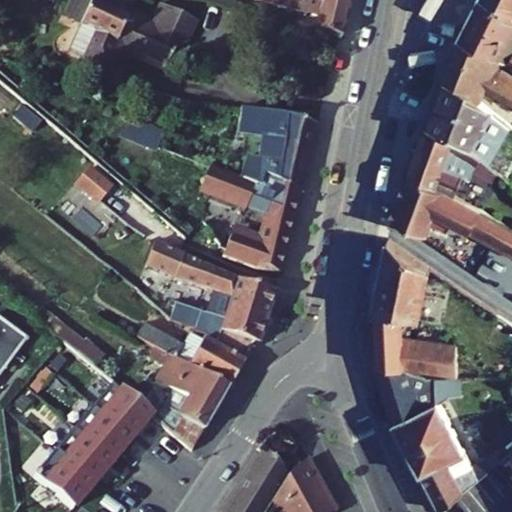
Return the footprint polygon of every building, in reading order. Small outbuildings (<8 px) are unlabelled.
[(130,0),(69,0),(64,10),(83,19),(71,45),(86,53),(119,70),(131,45),(169,63),(174,53),(180,55),(183,49),(185,49),(198,22),(161,4),(153,20),(127,8),(130,0)] [(283,0),(283,6),(294,9),(296,0),(346,0),(353,2),(352,0),(283,0)] [(321,16),(318,29),(345,38),(353,2),(346,0),(296,0),(294,9),(321,16)] [(506,56),(511,43),(511,15),(493,0),(482,0),(465,36),(493,50),(506,56)] [(511,0),(493,0),(511,15),(511,0)] [(489,60),(493,50),(465,36),(459,48),(486,61),(489,60)] [(511,73),(489,60),(486,61),(459,48),(448,77),(476,88),(475,91),(485,95),(488,89),(511,102),(511,73)] [(511,120),(485,95),(475,91),(476,88),(448,77),(436,105),(489,125),(490,122),(499,126),(501,122),(511,125),(511,120)] [(155,91),(147,112),(165,118),(174,128),(183,97),(155,91)] [(489,125),(436,105),(430,121),(459,133),(490,160),(511,126),(511,125),(501,122),(499,126),(490,122),(489,125)] [(283,114),(242,108),(238,133),(254,135),(249,174),(265,180),(303,192),(321,122),(283,114)] [(459,133),(430,121),(410,174),(436,183),(456,195),(465,171),(476,175),(478,168),(497,177),(500,168),(490,160),(459,133)] [(511,152),(500,168),(506,173),(505,176),(511,182),(511,152)] [(71,188),(96,207),(112,187),(87,167),(71,188)] [(248,183),(218,167),(205,192),(252,217),(270,225),(266,238),(238,230),(228,256),(258,268),(283,276),(303,192),(265,180),(262,191),(248,183)] [(265,180),(249,174),(248,183),(262,191),(265,180)] [(511,226),(456,195),(436,183),(410,174),(394,216),(430,233),(439,211),(511,249),(511,226)] [(137,208),(116,190),(105,203),(126,221),(137,208)] [(432,264),(390,233),(373,306),(402,313),(419,318),(432,264)] [(201,325),(211,328),(254,342),(261,344),(276,290),(244,283),(155,239),(144,262),(233,299),(225,319),(183,304),(177,320),(198,329),(201,325)] [(402,313),(373,306),(374,328),(402,327),(402,313)] [(1,312),(0,313),(0,380),(34,339),(1,312)] [(402,327),(374,328),(375,362),(379,372),(391,365),(403,368),(403,366),(402,335),(402,327)] [(206,340),(194,364),(233,383),(254,342),(211,328),(206,340)] [(153,345),(170,354),(177,357),(183,344),(159,333),(153,345)] [(451,373),(456,343),(402,335),(403,366),(451,373)] [(183,344),(177,357),(194,364),(206,340),(187,336),(183,344)] [(175,388),(160,415),(199,447),(233,383),(194,364),(177,357),(170,354),(158,379),(175,388)] [(439,405),(397,424),(424,474),(468,452),(442,404),(453,397),(454,376),(439,376),(439,405)] [(125,390),(71,454),(100,478),(154,414),(125,390)] [(499,450),(475,462),(484,478),(505,460),(499,450)] [(236,511),(271,511),(278,502),(282,496),(295,477),(271,451),(233,510),(236,511)] [(468,452),(424,474),(430,485),(473,463),(468,452)] [(312,457),(295,477),(282,496),(291,511),(336,511),(341,510),(312,457)] [(473,463),(430,485),(444,511),(484,478),(475,462),(473,463)] [(291,511),(282,496),(278,502),(283,511),(291,511)]
